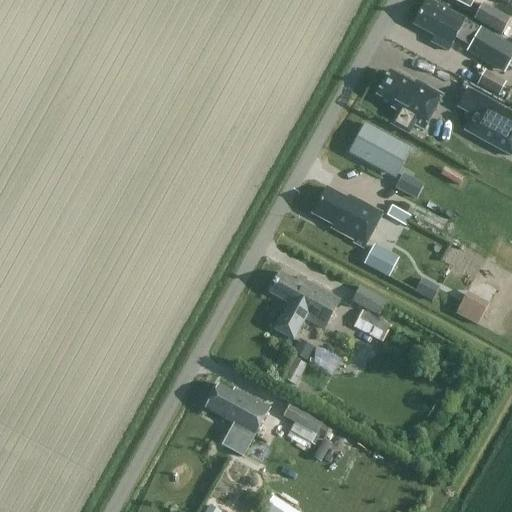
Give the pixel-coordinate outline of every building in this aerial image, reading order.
[(511,44),(479,27),(465,20),(427,0),(414,25),(435,36),(432,42),(449,51),(457,37),(470,44),(468,48),(506,70),(511,59),(511,44)] [(453,0),(469,8),(473,0),(499,0),(508,5),(510,0),(453,0)] [(511,16),(510,20),(482,4),(474,19),(502,35),(511,40),(511,16)] [(390,72),(377,96),(380,97),(394,105),(392,109),(398,111),(390,125),(407,135),(413,124),(423,130),(442,97),(443,96),(416,82),(414,85),(390,72)] [(477,85),(498,97),(505,83),(485,72),(477,85)] [(511,157),(511,113),(467,88),(456,107),(472,116),(464,131),(511,157)] [(385,173),(401,144),(365,125),(350,154),(385,173)] [(416,200),(424,185),(403,174),(395,189),(416,200)] [(349,196),(347,200),(326,189),(313,214),(333,225),(331,229),(354,241),(353,243),(364,249),(382,214),(349,196)] [(386,217),(405,228),(411,217),(391,207),(386,217)] [(364,263),(388,277),(400,256),(375,243),(364,263)] [(451,246),(442,262),(452,268),(462,253),(451,246)] [(296,282),(280,273),(269,293),(289,304),(275,330),(294,340),(306,320),(324,329),(340,301),(298,277),(296,282)] [(360,287),(352,302),(378,317),(386,302),(360,287)] [(381,346),(390,329),(362,313),(352,331),(381,346)] [(292,353),(307,361),(314,348),(299,340),(292,353)] [(234,389),(232,392),(219,385),(206,409),(234,424),(255,436),(270,409),(234,389)] [(324,439),(330,428),(289,405),(282,418),(295,425),(287,438),(295,442),(298,436),(314,445),(320,436),(324,439)] [(234,424),(222,446),(243,458),(249,446),(255,436),(234,424)] [(296,511),(273,497),(263,511),(296,511)]
